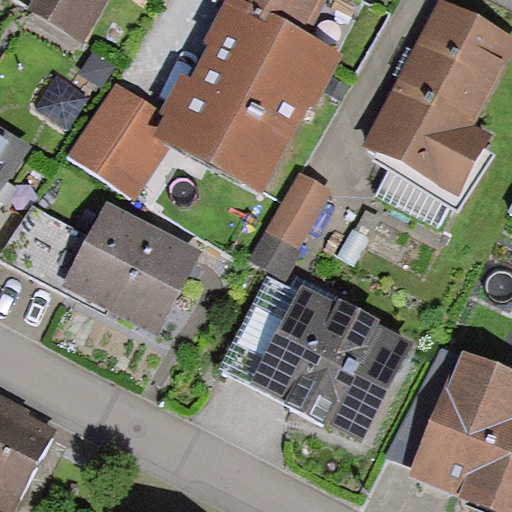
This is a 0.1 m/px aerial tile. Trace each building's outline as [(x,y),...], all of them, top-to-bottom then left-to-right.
[(95,0),(24,0),(23,2),(74,34),(95,0)] [(174,115),(259,165),(325,53),(293,34),(235,0),(233,0),(209,40),(216,45),(174,115)] [(312,0),(235,0),(293,34),(312,0)] [(504,28),(446,0),(432,0),(365,136),(391,149),(372,186),(434,217),(478,128),(458,119),(504,28)] [(167,118),(103,79),(60,146),(124,186),(167,118)] [(0,193),(27,151),(0,134),(0,193)] [(327,179),(299,163),(250,246),(278,262),(327,179)] [(0,229),(0,251),(62,281),(89,223),(19,189),(0,229)] [(191,245),(100,202),(89,223),(62,281),(154,324),(191,245)] [(356,434),(404,338),(265,269),(217,365),(248,380),(356,434)] [(511,394),(511,373),(435,338),(384,447),(511,505),(511,398),(510,398),(511,394)] [(0,405),(0,490),(23,503),(58,437),(0,405)]
